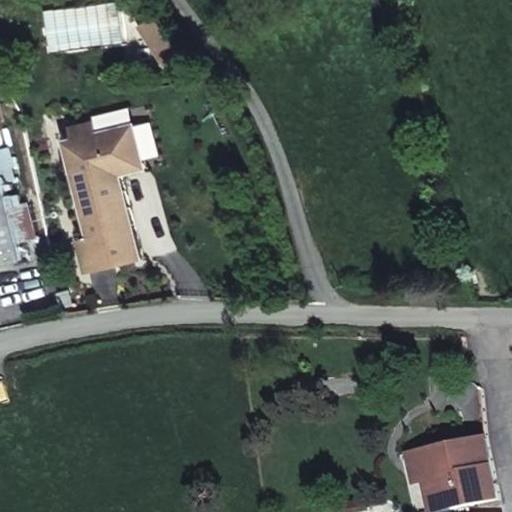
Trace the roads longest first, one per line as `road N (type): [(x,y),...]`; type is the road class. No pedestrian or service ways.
road 1 (residential): [(178,0),(263,113),(330,312)]
road 2 (unclassified): [(330,312),(116,320),(0,346)]
road 3 (unclassified): [(511,315),(330,312)]
